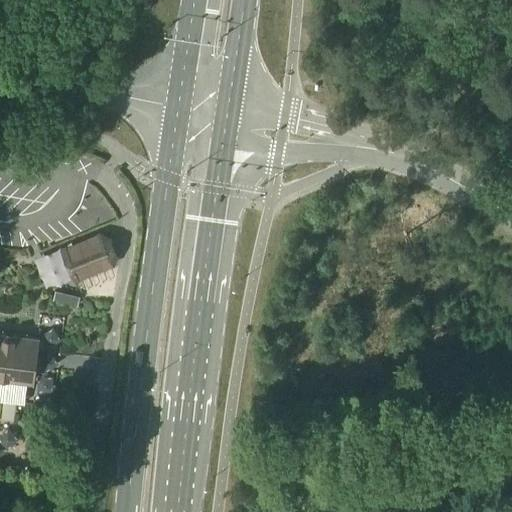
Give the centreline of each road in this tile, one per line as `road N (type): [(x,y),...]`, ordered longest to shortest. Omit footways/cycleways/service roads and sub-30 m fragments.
road 1 (primary): [(177,112),(130,511)]
road 2 (primary): [(182,511),(226,122)]
road 3 (unclassified): [(511,217),(383,152),(226,122)]
road 4 (unclassified): [(177,112),(0,73)]
road 5 (unknown): [(511,157),(436,129),(383,152)]
road 6 (track): [(511,408),(384,432)]
road 7 (primary): [(226,122),(246,0)]
